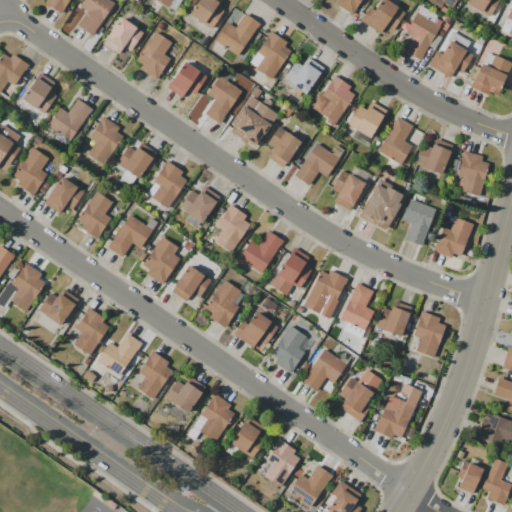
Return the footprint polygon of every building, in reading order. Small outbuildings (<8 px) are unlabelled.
[(46,0),(45,4),(62,15),(71,0),(46,0)] [(83,0),(110,0),(115,3),(95,32),(96,32),(93,36),(78,26),(88,12),(79,6),(83,0)] [(155,0),(172,13),(181,0),(155,0)] [(199,0),(220,0),(216,6),(224,11),(211,29),(190,14),(199,0)] [(330,0),(352,13),(360,0),(330,0)] [(380,33),(360,20),(369,6),(375,10),(381,0),(387,0),(405,12),(393,31),(385,26),(380,33)] [(432,0),(452,9),(456,0),(432,0)] [(468,0),(498,0),(489,17),(466,4),(468,0)] [(511,35),(500,30),(505,18),(506,18),(511,2),(511,35)] [(420,7),(437,16),(436,18),(442,22),(435,33),(442,37),(428,59),(422,56),(420,60),(405,51),(413,36),(406,31),(420,7)] [(260,24),(238,56),(216,40),(228,22),(236,28),(246,14),(260,24)] [(121,17),(136,27),(135,28),(143,33),(131,50),(124,46),(119,54),(103,44),(121,17)] [(271,31),(287,42),(284,46),(291,51),(272,79),(255,67),(264,55),(257,51),(271,31)] [(136,60),(155,32),(171,43),(163,54),(170,58),(160,72),(161,73),(156,80),(140,69),(143,64),(136,60)] [(428,65),(436,51),(442,55),(450,40),(473,54),(462,73),(455,69),(451,78),(428,65)] [(0,57),(3,53),(10,58),(13,54),(29,66),(21,77),(21,76),(14,86),(8,81),(0,93),(0,57)] [(487,53),(493,56),(494,54),(511,63),(499,89),(500,89),(498,95),(490,91),(488,95),(470,87),(475,76),(476,77),(487,53)] [(306,94),(284,79),(296,61),(302,65),(308,57),(324,68),(306,94)] [(185,62),(207,76),(194,94),(187,89),(181,97),(167,88),(185,62)] [(40,73),(54,82),(48,91),(56,96),(43,115),(22,101),(40,73)] [(354,94),(335,123),(319,112),(327,100),(321,96),(331,81),(330,81),(334,75),(350,86),(348,90),(354,94)] [(241,91),(219,124),(204,114),(214,99),(207,94),(219,76),(241,91)] [(250,93),(255,87),(261,91),(257,98),(250,93)] [(250,95),(278,114),(255,147),(247,142),(246,144),(240,140),(241,139),(230,131),(234,125),(231,123),(250,95)] [(77,99),(92,109),(89,114),(88,113),(71,140),(56,131),(55,132),(48,127),(60,108),(68,113),(77,99)] [(371,101),(386,110),(370,138),(355,129),(355,128),(348,124),(358,106),(366,110),(371,101)] [(286,107),(292,111),(288,117),(282,113),(286,107)] [(378,151),(394,124),(393,123),(397,116),(413,126),(404,141),(412,146),(400,164),(378,151)] [(88,154),(95,142),(90,138),(100,122),(103,117),(119,127),(116,132),(123,136),(104,164),(88,154)] [(0,125),(1,124),(19,136),(14,144),(20,148),(14,157),(18,160),(14,166),(9,163),(3,172),(0,170),(0,131),(1,130),(0,129),(0,125)] [(279,127),(300,142),(283,167),(268,158),(272,153),(271,152),(273,149),(267,144),(279,127)] [(441,174),(416,164),(424,145),(431,147),(435,138),(452,145),(441,174)] [(141,143),(156,153),(138,179),(116,163),(128,146),(135,151),(137,148),(138,148),(141,143)] [(317,143),(330,152),(336,144),(344,150),(326,177),(318,172),(309,185),(295,176),(317,143)] [(32,148),(48,158),(41,170),(47,174),(33,195),(17,184),(20,180),(14,176),(32,148)] [(488,163),(479,196),(461,191),(465,178),(457,176),(462,158),(463,151),(482,156),(481,161),(488,163)] [(186,180),(167,209),(151,198),(159,186),(153,182),(164,166),(163,165),(166,161),(183,172),(180,176),(186,180)] [(151,162),(155,165),(150,172),(146,169),(151,162)] [(333,202),(338,192),(331,189),(342,169),(350,174),(355,166),(370,174),(349,211),(333,202)] [(62,176),(77,187),(77,188),(83,192),(71,210),(65,206),(59,214),(43,203),(62,176)] [(379,179),(398,189),(398,190),(405,194),(387,229),(376,223),(375,225),(358,217),(363,208),(365,209),(369,201),(368,200),(379,179)] [(179,208),(191,190),(198,194),(203,186),(220,197),(202,223),(179,208)] [(96,192),(112,202),(104,214),(110,218),(101,231),(102,232),(97,239),(81,228),(83,224),(77,220),(96,192)] [(410,199),(435,209),(421,245),(405,239),(411,223),(403,220),(410,199)] [(231,205),(246,216),(243,219),(250,224),(231,253),(215,242),(223,230),(217,226),(231,205)] [(146,226),(151,218),(157,223),(140,248),(132,243),(122,257),(107,247),(112,241),(130,215),(146,226)] [(473,225),(460,256),(453,253),(451,258),(433,251),(443,228),(450,230),(455,218),(473,225)] [(282,241),(261,274),(239,260),(251,240),(259,245),(267,232),(282,241)] [(162,237),(178,247),(173,254),(179,258),(162,284),(146,274),(149,270),(143,266),(162,237)] [(0,246),(5,249),(5,248),(10,251),(9,253),(14,255),(0,276),(0,246)] [(294,248),(309,257),(304,265),(311,270),(299,288),(292,284),(285,295),(269,285),(276,275),(277,276),(294,248)] [(10,300),(5,308),(0,305),(0,294),(9,282),(12,284),(22,269),(22,268),(25,263),(42,274),(39,278),(45,283),(27,311),(10,300)] [(188,265),(210,280),(199,297),(192,293),(189,297),(189,296),(185,301),(171,292),(175,287),(174,286),(188,265)] [(14,267),(19,270),(12,280),(8,277),(14,267)] [(321,270),(328,273),(329,270),(348,279),(328,318),(303,306),(321,270)] [(224,280),(241,291),(239,293),(243,295),(236,305),(239,306),(224,328),(208,317),(211,313),(205,308),(224,280)] [(356,283),(372,291),(365,307),(373,311),(364,331),(354,326),(355,325),(340,318),(356,283)] [(78,299),(60,326),(38,311),(51,292),(57,296),(63,288),(78,299)] [(261,305),(266,298),(276,304),(270,312),(261,305)] [(290,300),(295,303),(292,308),(287,305),(290,300)] [(411,307),(400,337),(375,327),(383,307),(391,310),(394,300),(411,307)] [(74,344),(81,333),(75,328),(85,313),(85,312),(88,307),(105,319),(103,322),(110,327),(89,355),(74,344)] [(445,325),(433,358),(415,352),(420,338),(413,336),(420,317),(419,317),(421,311),(440,318),(438,323),(445,325)] [(256,312),(271,322),(270,323),(278,327),(265,346),(257,340),(253,347),(233,334),(243,321),(248,324),(256,312)] [(290,326),(306,336),(298,348),(304,352),(293,368),(290,374),(274,363),(277,358),(271,354),(290,326)] [(109,342),(117,347),(128,332),(142,343),(119,376),(96,360),(109,342)] [(354,338),(360,341),(357,349),(351,346),(354,338)] [(511,371),(501,368),(509,345),(511,346),(511,371)] [(346,364),(333,382),(325,377),(316,391),(302,381),(324,349),(346,364)] [(152,351),(169,362),(166,366),(172,370),(153,399),(137,388),(144,377),(139,373),(149,357),(148,356),(152,351)] [(366,369),(381,380),(364,405),(369,409),(360,422),(340,408),(346,399),(339,394),(341,391),(336,388),(345,375),(350,378),(351,377),(358,382),(366,369)] [(165,398),(178,380),(184,384),(190,376),(205,387),(187,413),(165,398)] [(499,377),(503,378),(503,380),(511,382),(511,411),(506,409),(509,400),(493,395),(499,377)] [(214,393),(231,404),(228,409),(234,413),(215,442),(200,432),(194,441),(186,435),(214,393)] [(375,430),(390,396),(414,407),(400,438),(392,434),(391,438),(375,430)] [(490,413),(511,421),(511,439),(503,437),(499,447),(477,439),(483,420),(487,421),(490,413)] [(248,417),(263,427),(259,432),(266,437),(252,458),(230,444),(248,417)] [(279,439),(295,450),(293,454),(299,458),(280,487),(263,476),(271,464),(265,461),(279,439)] [(495,458),(507,463),(502,473),(511,478),(511,483),(505,499),(506,499),(503,506),(486,498),(489,491),(481,488),(495,458)] [(464,460),(483,468),(472,493),(458,487),(462,479),(457,476),(464,460)] [(331,475),(309,507),(288,492),(301,474),(308,479),(317,465),(331,475)] [(340,480),(360,494),(354,503),(361,508),(358,511),(328,511),(326,510),(336,497),(330,493),(340,480)]
